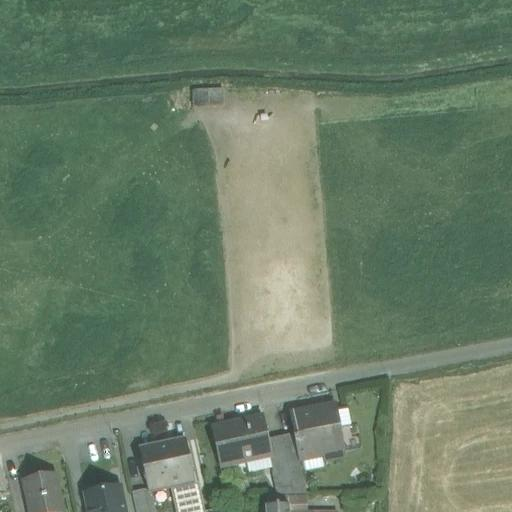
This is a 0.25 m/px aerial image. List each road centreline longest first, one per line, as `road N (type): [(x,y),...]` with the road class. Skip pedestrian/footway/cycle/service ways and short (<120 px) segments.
road 1 (residential): [(390,369),(0,447)]
road 2 (unclassified): [(511,345),(390,369)]
